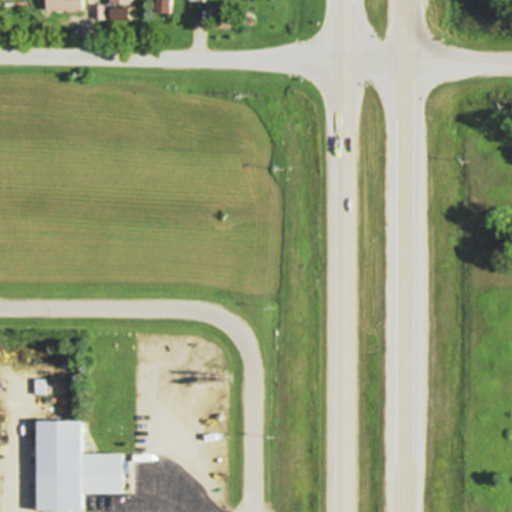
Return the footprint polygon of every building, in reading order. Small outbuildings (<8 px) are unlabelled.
[(86,0),(86,10),(51,9),(51,0),(86,0)] [(171,13),(171,0),(157,0),(156,12),(171,13)] [(107,18),(97,18),(97,4),(107,4),(107,18)] [(236,5),(236,23),(219,23),(219,16),(214,16),(214,11),(218,11),(218,6),(236,5)] [(133,17),(114,17),(114,8),(133,8),(133,17)] [(50,392),(40,392),(40,376),(50,376),(50,392)] [(86,418),(86,450),(127,450),(127,456),(133,456),(133,468),(126,468),(126,488),(87,489),(87,508),(44,509),(43,419),(86,418)]
